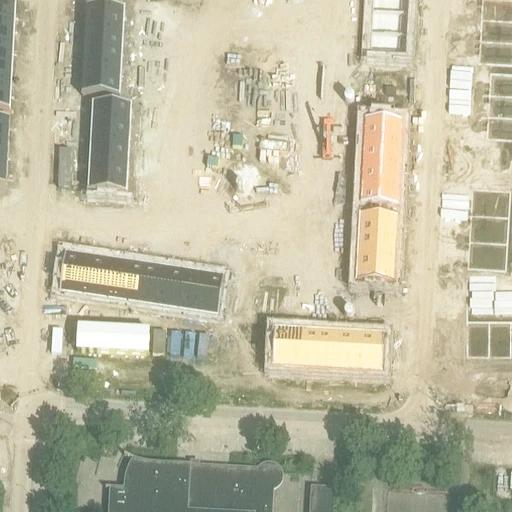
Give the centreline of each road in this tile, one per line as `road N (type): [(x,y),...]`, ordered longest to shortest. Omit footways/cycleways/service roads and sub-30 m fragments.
road 1 (unclassified): [(416,425),(440,0)]
road 2 (unclassified): [(416,425),(27,405)]
road 3 (residential): [(208,228),(270,238),(290,103),(285,0)]
road 4 (residential): [(218,0),(201,100),(208,228)]
road 5 (unclassified): [(40,206),(49,0)]
road 6 (unclassified): [(27,405),(40,206)]
road 7 (residential): [(40,206),(208,228)]
